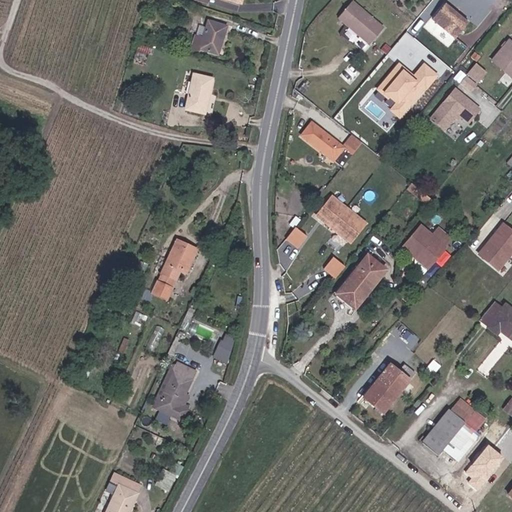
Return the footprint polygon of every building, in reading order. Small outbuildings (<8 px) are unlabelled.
[(194,3),(225,13),(230,0),(180,0),(179,7),(192,11),(194,3)] [(361,48),(375,31),(344,5),(330,23),(361,48)] [(426,26),(430,29),(444,13),(437,9),(426,26)] [(430,29),(451,42),(463,26),(444,13),(430,29)] [(186,57),(204,63),(213,34),(195,29),(191,43),(183,42),(180,52),(186,54),(186,57)] [(507,79),(511,73),(511,49),(504,44),(487,63),(507,79)] [(473,47),(465,56),(472,62),(480,52),(473,47)] [(471,81),(477,73),(468,65),(462,73),(471,81)] [(468,85),(459,77),(453,83),(463,91),(468,85)] [(173,115),(190,120),(200,86),(183,80),(173,115)] [(459,123),(470,111),(447,90),(422,119),(435,130),(449,114),(459,123)] [(336,167),(346,154),(306,122),(296,134),(336,167)] [(353,244),(369,225),(336,198),(321,217),(353,244)] [(511,250),(511,231),(504,225),(495,236),(511,250)] [(303,252),(312,240),(300,230),(291,242),(303,252)] [(407,251),(425,264),(447,235),(443,232),(435,240),(423,231),(407,251)] [(425,264),(430,268),(446,248),(444,247),(451,237),(447,235),(425,264)] [(482,252),(501,267),(511,253),(511,250),(495,236),(482,252)] [(149,285),(151,285),(165,253),(164,252),(149,285)] [(151,285),(161,290),(176,258),(165,253),(151,285)] [(337,297),(356,312),(390,270),(371,255),(337,297)] [(169,282),(176,285),(187,262),(176,258),(161,290),(164,292),(169,282)] [(337,280),(346,268),(335,259),(325,271),(337,280)] [(152,310),(158,298),(147,293),(142,305),(152,310)] [(152,310),(155,312),(161,300),(158,298),(152,310)] [(511,346),(511,345),(511,316),(495,302),(477,324),(486,332),(490,329),(511,346)] [(468,322),(472,326),(478,319),(474,315),(468,322)] [(208,338),(211,331),(195,325),(192,332),(208,338)] [(222,335),(215,359),(229,362),(236,338),(222,335)] [(354,399),(374,415),(407,377),(393,366),(387,373),(379,368),(354,399)] [(171,415),(176,403),(187,378),(168,370),(151,406),(171,415)] [(497,407),(509,415),(511,410),(511,404),(504,399),(497,407)] [(449,411),(423,444),(441,458),(446,451),(460,462),(480,436),(476,433),(485,422),(459,401),(450,412),(449,411)] [(179,417),(177,416),(182,405),(176,403),(171,415),(151,406),(149,412),(176,423),(179,417)] [(131,497),(135,488),(107,475),(103,485),(110,488),(131,497)] [(124,511),(131,497),(110,488),(99,511),(124,511)]
